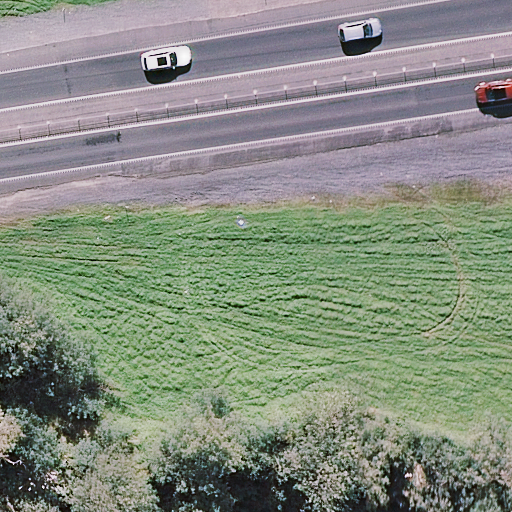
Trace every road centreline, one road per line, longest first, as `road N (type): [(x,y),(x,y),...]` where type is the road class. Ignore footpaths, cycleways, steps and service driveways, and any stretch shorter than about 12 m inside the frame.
road 1 (trunk): [(0,92),(511,8)]
road 2 (trunk): [(511,88),(0,163)]
